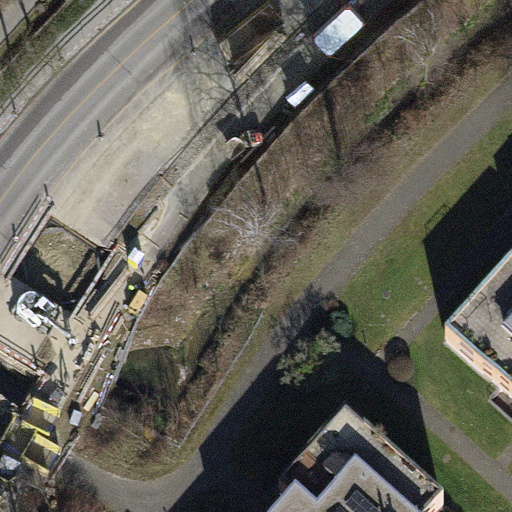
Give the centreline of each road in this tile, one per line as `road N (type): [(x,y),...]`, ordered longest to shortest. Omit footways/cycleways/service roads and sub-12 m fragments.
road 1 (secondary): [(0,376),(43,290),(241,37),(260,0)]
road 2 (secondary): [(192,0),(149,26),(0,197)]
